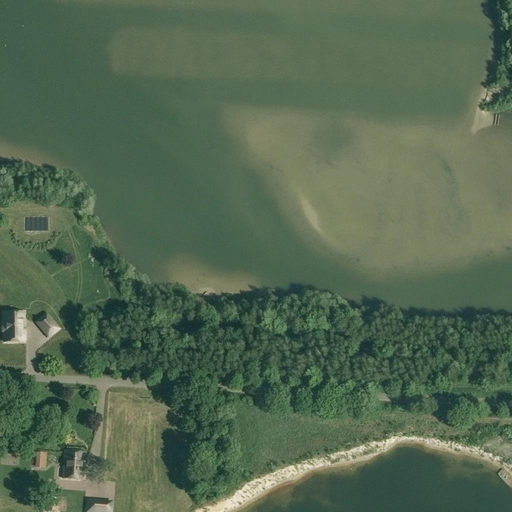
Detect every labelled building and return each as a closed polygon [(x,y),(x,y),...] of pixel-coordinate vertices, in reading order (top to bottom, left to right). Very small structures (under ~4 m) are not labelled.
[(26,342),(25,312),(2,313),(3,343),(26,342)] [(49,336),(49,337),(60,328),(47,313),(36,322),(49,336)] [(47,467),(50,452),(39,450),(36,464),(47,467)] [(86,453),(66,451),(64,479),(84,480),(86,453)] [(56,511),(56,492),(45,492),(45,511),(56,511)] [(101,511),(103,502),(89,501),(88,511),(101,511)] [(110,511),(112,503),(103,502),(101,511),(110,511)]
